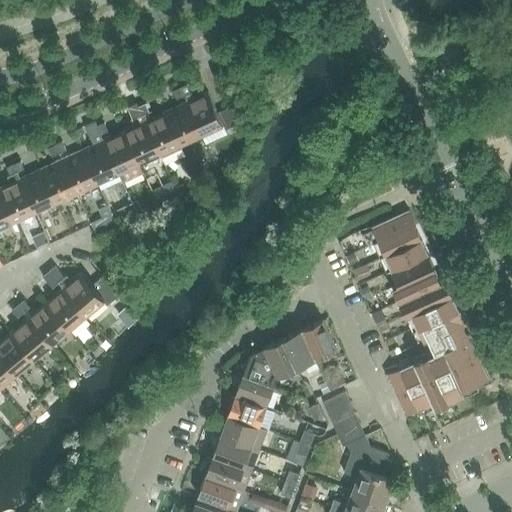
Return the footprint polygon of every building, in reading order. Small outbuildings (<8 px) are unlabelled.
[(187,84),(180,87),(184,96),(191,93),(187,84)] [(184,96),(180,87),(172,91),(176,99),(184,96)] [(208,92),(186,102),(202,135),(223,125),(208,92)] [(186,102),(165,111),(181,144),(202,135),(186,102)] [(146,103),(138,106),(142,115),(150,112),(146,103)] [(142,115),(138,106),(131,110),(135,118),(142,115)] [(165,111),(145,121),(160,154),(181,144),(165,111)] [(145,121),(124,130),(139,164),(160,154),(145,121)] [(104,122),(97,125),(101,134),(108,131),(104,122)] [(101,134),(97,125),(90,129),(94,137),(101,134)] [(124,130),(103,140),(119,173),(123,182),(144,173),(139,164),(124,130)] [(103,140),(82,149),(98,183),(119,173),(103,140)] [(62,141),(55,145),(59,153),(66,150),(62,141)] [(59,153),(55,145),(48,148),(52,157),(59,153)] [(82,149),(61,159),(77,192),(98,183),(82,149)] [(61,159),(41,168),(56,202),(77,192),(61,159)] [(21,161),(13,164),(17,173),(25,169),(21,161)] [(17,173),(13,164),(6,167),(10,176),(17,173)] [(41,168),(20,178),(35,211),(56,202),(41,168)] [(20,178),(0,187),(0,189),(15,221),(35,211),(20,178)] [(0,189),(0,227),(15,221),(0,189)] [(433,346),(384,369),(405,415),(419,409),(421,414),(493,381),(414,207),(372,227),(378,241),(373,243),(419,344),(429,339),(433,346)] [(49,271),(53,276),(59,283),(65,278),(64,277),(59,270),(55,266),(49,271)] [(59,283),(53,276),(49,271),(42,276),(47,281),(53,288),(59,283)] [(63,288),(86,316),(105,300),(108,304),(117,296),(102,278),(93,286),(81,272),(70,282),(65,276),(64,277),(65,278),(59,283),(63,288)] [(63,288),(45,302),(69,330),(86,316),(63,288)] [(18,305),(24,312),(30,307),(24,300),(18,305)] [(45,302),(28,317),(51,345),(69,330),(45,302)] [(24,312),(18,305),(12,310),(18,317),(24,312)] [(28,317),(10,331),(34,360),(51,345),(28,317)] [(323,319),(302,329),(316,359),(336,350),(323,319)] [(302,329),(283,338),(297,368),(316,359),(302,329)] [(10,331),(0,339),(0,354),(16,374),(34,360),(10,331)] [(283,338),(263,347),(277,377),(297,368),(283,338)] [(251,352),(243,374),(274,386),(277,377),(263,347),(251,352)] [(0,354),(0,388),(16,374),(0,354)] [(243,374),(235,395),(266,406),(274,386),(243,374)] [(323,401),(328,412),(350,402),(345,391),(323,401)] [(235,395),(228,415),(259,427),(266,406),(235,395)] [(328,412),(333,423),(355,413),(350,402),(328,412)] [(309,407),(314,419),(324,415),(318,403),(309,407)] [(333,423),(338,434),(360,424),(355,413),(333,423)] [(228,415),(220,435),(259,450),(266,429),(259,427),(228,415)] [(343,445),(347,444),(347,443),(365,435),(360,424),(338,434),(343,445)] [(300,441),(310,445),(315,433),(305,429),(300,441)] [(259,450),(220,435),(213,455),(251,470),(259,450)] [(358,477),(353,491),(389,504),(394,490),(390,489),(394,479),(386,476),(392,461),(387,458),(389,453),(370,446),(365,435),(347,443),(347,444),(351,452),(344,472),(358,477)] [(310,445),(300,441),(296,453),(306,457),(310,445)] [(213,455),(205,476),(244,490),(251,470),(213,455)] [(290,470),(285,482),(295,486),(300,474),(290,470)] [(244,490),(205,476),(198,496),(236,511),(244,490)] [(285,482),(281,494),(291,497),(295,486),(285,482)] [(334,499),(330,508),(341,511),(381,511),(382,511),(383,511),(386,511),(389,504),(353,491),(348,504),(334,499)] [(304,511),(308,511),(312,501),(300,497),(296,509),(304,511)] [(191,511),(221,511),(196,502),(191,511)]
